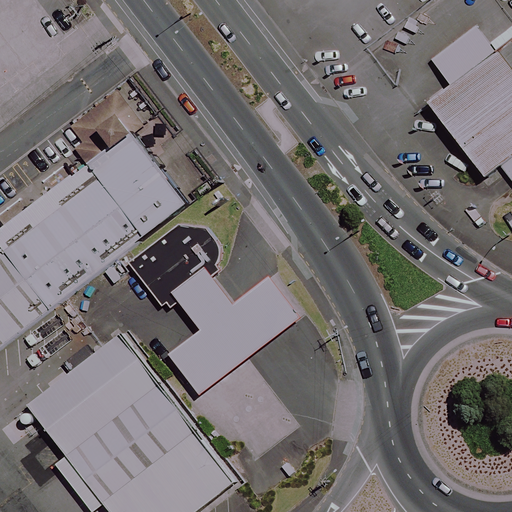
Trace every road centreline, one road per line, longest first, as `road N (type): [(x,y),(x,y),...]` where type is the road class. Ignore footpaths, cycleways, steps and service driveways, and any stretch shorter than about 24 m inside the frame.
road 1 (secondary): [(388,394),(365,313),(335,259),(143,0)]
road 2 (secondary): [(215,0),(382,209),(509,307)]
road 3 (secondary): [(388,394),(430,343),(509,307)]
